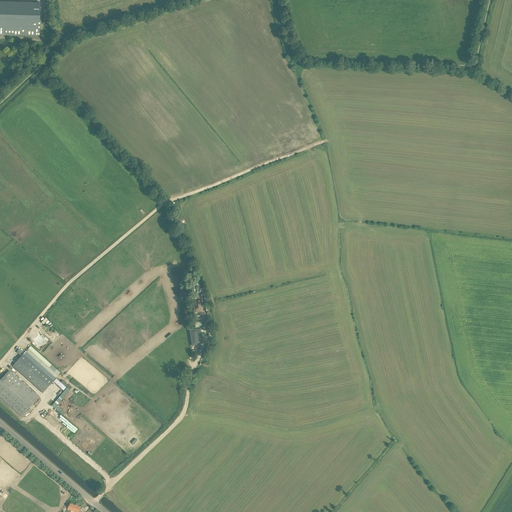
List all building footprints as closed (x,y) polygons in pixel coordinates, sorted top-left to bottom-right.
[(0,35),(40,37),(41,3),(0,2),(0,35)] [(201,320),(193,321),(194,328),(202,327),(201,320)] [(201,330),(201,329),(197,330),(197,329),(189,331),(192,346),(200,345),(199,342),(203,342),(202,336),(203,336),(204,336),(203,330),(202,330),(201,330)] [(42,393),(53,381),(24,354),(13,366),(42,393)] [(0,396),(21,416),(38,397),(9,371),(0,380),(0,396)] [(55,378),(53,381),(63,390),(68,385),(63,380),(60,383),(55,378)] [(75,511),(78,511),(81,508),(70,503),(68,508),(75,511)]
